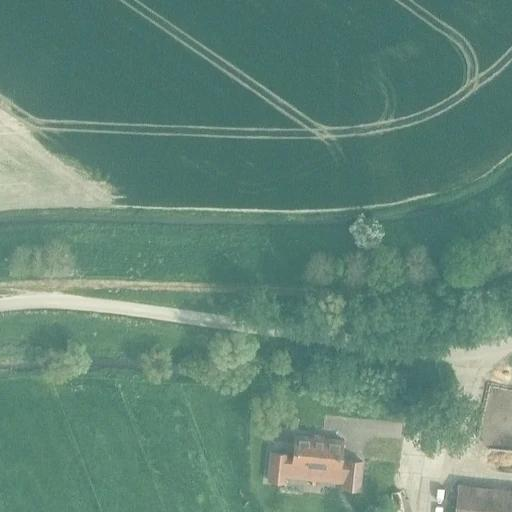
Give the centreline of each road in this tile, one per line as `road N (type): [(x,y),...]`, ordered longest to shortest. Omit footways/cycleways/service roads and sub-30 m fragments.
road 1 (track): [(511,258),(465,274),(341,286),(68,286),(42,298),(0,289)]
road 2 (unclassified): [(0,304),(42,298),(404,350),(462,353),(511,343)]
road 3 (unknown): [(462,353),(426,511)]
